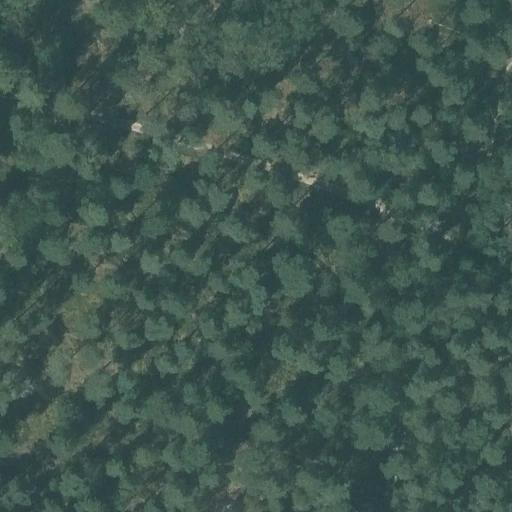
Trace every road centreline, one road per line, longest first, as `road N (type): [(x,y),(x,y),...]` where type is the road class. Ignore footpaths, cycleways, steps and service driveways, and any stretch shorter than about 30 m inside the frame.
road 1 (track): [(0,91),(511,255)]
road 2 (track): [(511,72),(486,112),(408,329),(387,511)]
